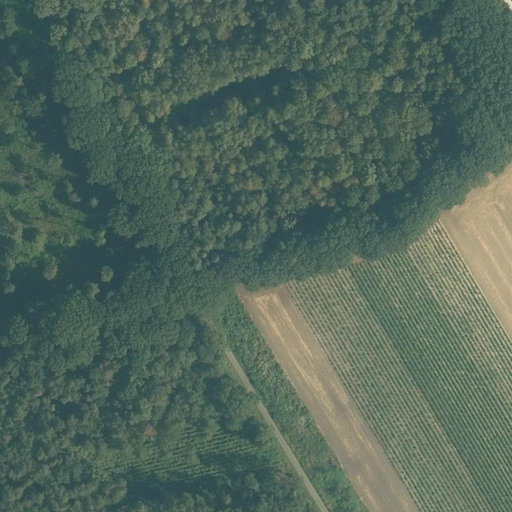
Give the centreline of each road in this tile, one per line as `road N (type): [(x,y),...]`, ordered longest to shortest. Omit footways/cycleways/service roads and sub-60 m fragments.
road 1 (unclassified): [(511,136),(388,239),(197,287),(326,511)]
road 2 (track): [(197,287),(65,0)]
road 3 (track): [(197,287),(0,337)]
